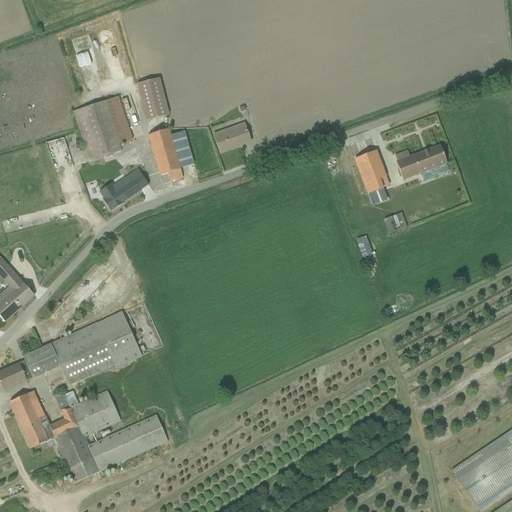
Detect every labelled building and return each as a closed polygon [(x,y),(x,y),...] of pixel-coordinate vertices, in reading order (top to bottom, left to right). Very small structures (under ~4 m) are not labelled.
[(138,88),(145,122),(165,118),(158,84),(138,88)] [(122,142),(135,138),(121,94),(76,108),(91,157),(123,147),(122,142)] [(218,155),(250,142),(243,123),(211,135),(218,155)] [(149,136),(159,174),(170,171),(172,181),(193,175),(182,136),(170,139),(168,131),(149,136)] [(45,142),(48,153),(67,148),(65,138),(45,142)] [(400,180),(445,164),(437,141),(391,158),(400,180)] [(350,153),(363,193),(386,185),(375,149),(369,151),(368,147),(350,153)] [(102,210),(148,195),(139,167),(92,182),(102,210)] [(386,190),(371,197),(377,209),(391,203),(386,190)] [(392,236),(410,230),(404,216),(387,223),(392,236)] [(362,241),(363,259),(373,258),(372,241),(362,241)] [(0,322),(3,325),(34,296),(0,260),(0,282),(10,293),(0,302),(0,322)] [(98,295),(103,302),(120,289),(114,282),(98,295)] [(391,317),(400,313),(398,307),(388,311),(391,317)] [(20,357),(29,379),(44,372),(45,374),(58,368),(66,387),(138,356),(119,313),(20,357)] [(0,392),(24,384),(17,364),(0,369),(0,392)] [(63,420),(49,425),(53,436),(72,482),(166,443),(153,414),(88,442),(85,436),(121,421),(109,392),(78,405),(73,392),(55,400),(59,411),(63,420)] [(50,439),(41,417),(18,427),(27,449),(50,439)] [(482,511),(511,492),(511,429),(451,470),(479,511),(482,511)] [(511,511),(511,500),(493,511),(511,511)]
